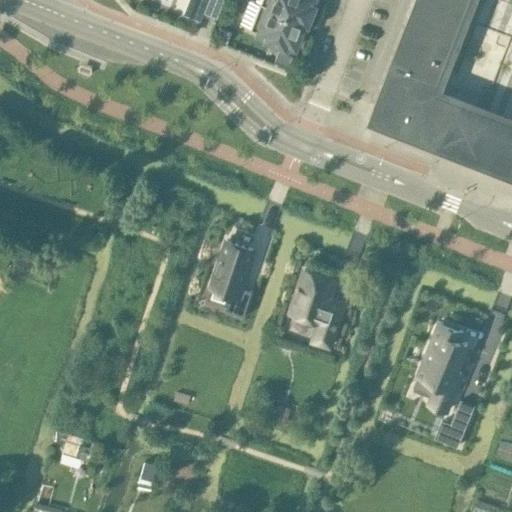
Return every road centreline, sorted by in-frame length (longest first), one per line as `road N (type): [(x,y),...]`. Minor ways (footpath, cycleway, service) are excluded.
road 1 (tertiary): [(186,65),(49,11)]
road 2 (tertiary): [(186,65),(252,132),(297,151)]
road 3 (tertiary): [(305,137),(276,125),(220,73),(186,65)]
road 4 (residential): [(311,126),(362,0)]
